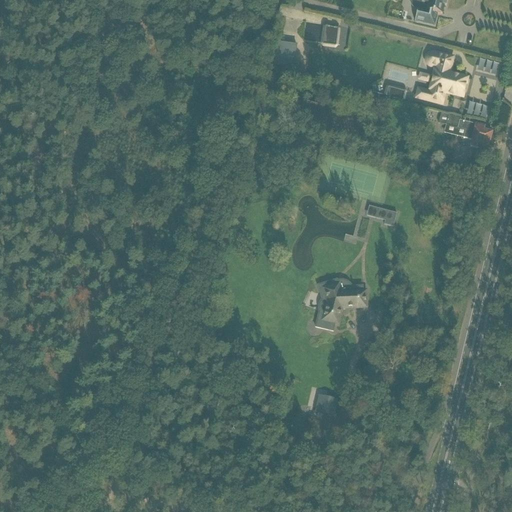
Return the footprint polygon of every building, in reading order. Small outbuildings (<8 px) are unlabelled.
[(410,0),(410,1),(410,3),(410,5),(412,8),(413,9),(417,10),(414,22),(434,26),(437,15),(442,16),(444,6),(446,7),(447,0),(410,0)] [(325,27),(322,43),(334,45),(336,29),(325,27)] [(276,63),(294,65),(296,46),(278,44),(276,63)] [(453,58),(434,54),(432,53),(427,56),(424,60),(425,64),(428,68),(433,70),(427,90),(416,87),(414,98),(440,104),(443,93),(462,98),(467,79),(449,75),(453,58)] [(405,102),(407,91),(388,87),(385,97),(386,97),(386,99),(393,101),(393,99),(405,102)] [(455,107),(456,98),(446,97),(445,106),(455,107)] [(272,121),(276,104),(257,99),(253,116),(272,121)] [(332,110),(303,103),(296,130),(325,137),(332,110)] [(484,127),(474,125),(460,121),(461,118),(449,115),(446,126),(465,131),(463,139),(468,140),(466,146),(486,151),(487,145),(489,145),(492,133),(483,131),(484,127)] [(385,222),(384,225),(393,228),(396,214),(378,209),(376,219),(385,222)] [(346,234),(345,242),(356,243),(357,236),(346,234)] [(339,281),(337,282),(336,281),(334,281),(336,285),(323,289),(325,298),(324,299),(322,300),(321,301),(319,306),(319,308),(319,310),(319,312),(315,328),(333,332),(335,324),(338,325),(341,309),(366,308),(365,292),(362,292),(362,287),(351,288),(350,286),(349,284),(347,283),(343,281),(341,281),(339,281)] [(318,396),(314,413),(334,418),(338,400),(318,396)]
